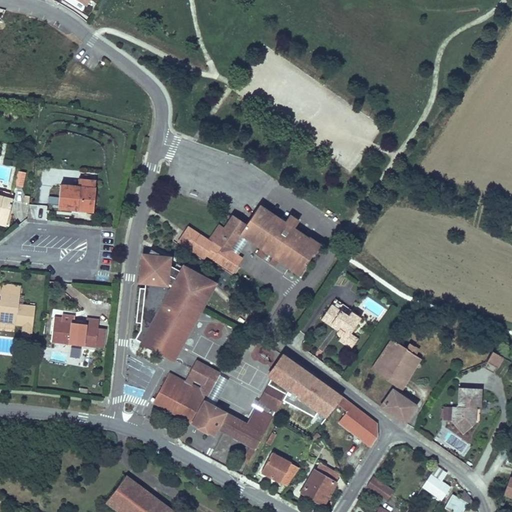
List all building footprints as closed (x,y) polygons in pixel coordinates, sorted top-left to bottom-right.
[(23,186),(25,169),(17,169),(15,185),(23,186)] [(93,212),(96,179),(78,177),(78,184),(60,183),(57,209),(93,212)] [(0,216),(6,218),(11,201),(6,200),(0,198),(0,216)] [(294,225),(285,219),(259,202),(246,222),(232,213),(224,226),(219,223),(208,240),(213,243),(206,253),(232,271),(242,256),(238,254),(229,248),(240,231),(249,237),(261,244),(258,249),(278,261),(279,259),(290,265),(288,268),(300,276),(307,265),(306,264),(314,252),(316,252),(322,241),(310,234),(309,235),(294,225)] [(30,204),(29,219),(46,220),(47,205),(30,204)] [(290,211),(285,219),(294,225),(299,217),(290,211)] [(229,248),(238,254),(249,237),(240,231),(229,248)] [(168,358),(198,302),(205,306),(218,282),(183,263),(181,266),(177,263),(174,267),(171,265),(172,255),(161,254),(150,248),(148,253),(141,252),(137,283),(145,284),(144,288),(139,287),(136,322),(141,323),(140,330),(135,339),(140,341),(141,339),(148,343),(146,347),(168,358)] [(0,294),(18,296),(19,286),(2,285),(0,294)] [(40,338),(43,307),(22,305),(17,305),(18,296),(0,294),(0,297),(0,317),(14,319),(14,324),(30,326),(29,337),(40,338)] [(349,314),(351,310),(353,306),(337,295),(333,302),(349,314)] [(174,362),(205,306),(198,302),(168,358),(174,362)] [(349,335),(351,333),(362,317),(351,310),(349,314),(333,302),(323,317),(332,323),(334,321),(341,325),(339,328),(338,331),(341,333),(345,332),(349,335)] [(60,321),(60,318),(52,318),(50,341),(95,345),(98,316),(85,315),(84,323),(71,322),(60,321)] [(359,337),(351,333),(349,335),(345,332),(339,340),(351,348),(359,337)] [(372,370),(389,380),(407,350),(391,340),(372,370)] [(407,350),(416,355),(419,350),(411,344),(407,350)] [(407,350),(389,380),(403,389),(422,359),(416,355),(407,350)] [(497,366),(503,357),(494,351),(488,361),(497,366)] [(314,417),(318,412),(326,418),(337,404),(343,396),(283,352),(266,375),(271,379),(268,384),(286,394),(283,399),(314,417)] [(219,374),(219,373),(216,371),(195,360),(184,379),(167,371),(154,396),(194,418),(204,401),(219,374)] [(227,378),(219,374),(204,401),(212,405),(227,378)] [(255,408),(246,424),(249,425),(263,434),(271,419),(271,416),(274,412),(276,412),(285,395),(267,385),(258,401),(262,404),(259,410),(255,408)] [(393,387),(379,407),(406,425),(419,405),(393,387)] [(476,427),(476,421),(471,416),(472,412),(476,412),(476,410),(482,410),(482,391),(460,391),(460,409),(454,409),(453,425),(459,432),(469,433),(476,427)] [(194,418),(154,396),(152,400),(192,422),(194,418)] [(337,404),(347,411),(338,422),(370,447),(378,436),(377,423),(343,396),(337,404)] [(194,418),(192,422),(210,433),(214,427),(240,441),(249,425),(246,424),(212,405),(204,401),(194,418)] [(249,425),(240,441),(250,447),(254,449),(263,434),(249,425)] [(276,434),(272,432),(266,442),(270,445),(276,434)] [(240,463),(245,466),(254,449),(250,447),(244,460),(242,459),(240,463)] [(291,463),(291,462),(272,451),(260,473),(280,483),(280,482),(291,463)] [(299,468),(291,463),(280,482),(287,486),(299,468)] [(311,472),(332,483),(336,475),(315,464),(311,472)] [(450,482),(431,471),(423,483),(443,494),(450,482)] [(309,497),(321,503),(332,483),(311,472),(299,494),(308,499),(309,497)] [(391,486),(370,473),(364,483),(385,495),(391,486)] [(118,511),(175,511),(127,475),(106,502),(118,511)] [(467,491),(461,485),(457,493),(465,497),(467,491)] [(465,497),(457,493),(454,491),(449,503),(461,508),(465,497)] [(318,509),(321,503),(309,497),(308,499),(306,503),(318,509)]
